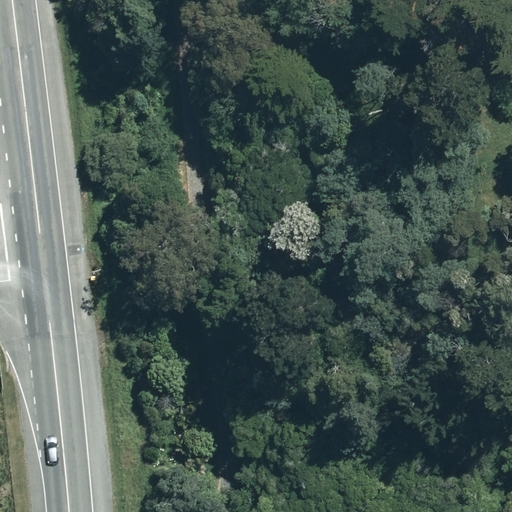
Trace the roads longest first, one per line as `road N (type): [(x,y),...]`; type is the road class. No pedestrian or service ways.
road 1 (trunk): [(44,278),(10,0)]
road 2 (trunk): [(68,511),(44,278)]
